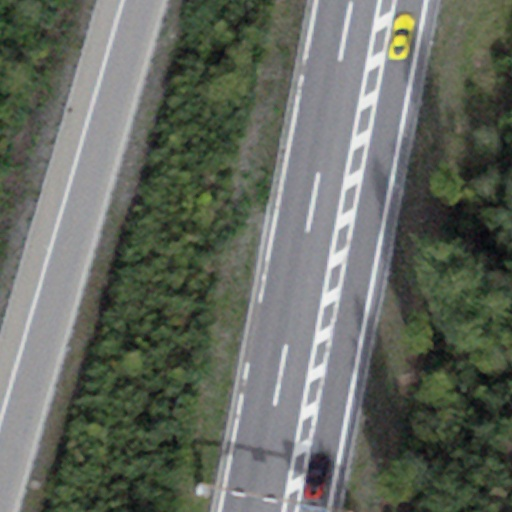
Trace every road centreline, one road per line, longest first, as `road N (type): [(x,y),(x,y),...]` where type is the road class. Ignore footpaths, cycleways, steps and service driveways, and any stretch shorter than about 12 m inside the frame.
road 1 (trunk): [(314,511),(411,0)]
road 2 (trunk): [(351,0),(255,511)]
road 3 (trunk): [(136,0),(0,478)]
